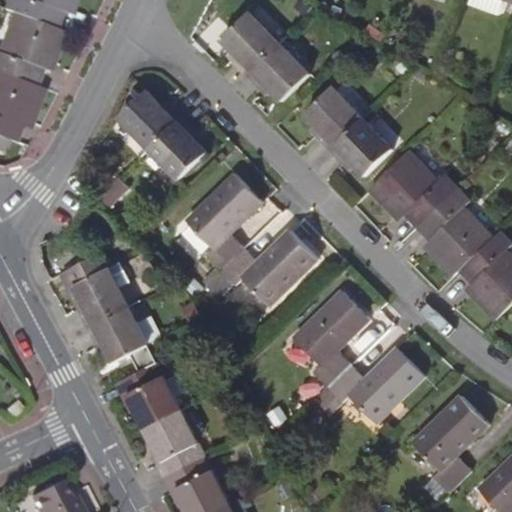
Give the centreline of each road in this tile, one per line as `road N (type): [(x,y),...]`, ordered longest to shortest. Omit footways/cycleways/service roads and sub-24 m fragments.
road 1 (residential): [(133,23),(408,293),(511,380)]
road 2 (residential): [(133,23),(59,154),(0,221)]
road 3 (tertiary): [(0,259),(83,421)]
